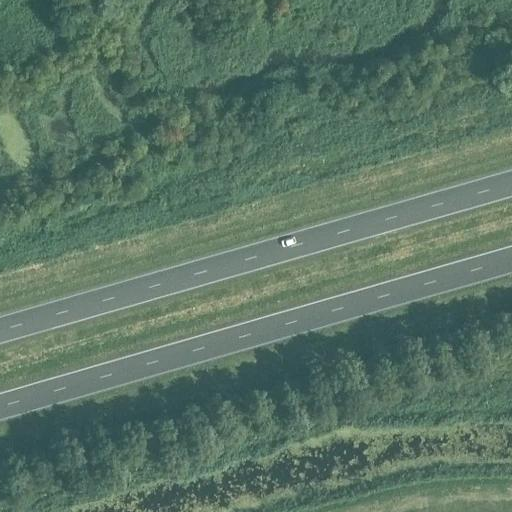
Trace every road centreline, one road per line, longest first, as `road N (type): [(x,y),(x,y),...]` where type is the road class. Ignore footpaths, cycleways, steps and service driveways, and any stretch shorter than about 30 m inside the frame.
road 1 (trunk): [(511,186),(0,337)]
road 2 (trunk): [(0,412),(511,265)]
